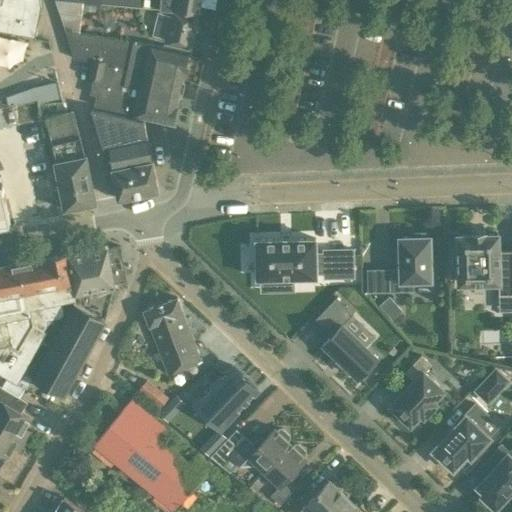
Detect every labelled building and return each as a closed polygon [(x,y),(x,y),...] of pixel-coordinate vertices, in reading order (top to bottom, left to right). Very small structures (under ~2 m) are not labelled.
[(40,7),(39,0),(0,0),(0,29),(35,37),(40,7)] [(66,0),(99,2),(198,12),(198,8),(199,0),(66,0)] [(165,35),(163,42),(190,48),(198,13),(171,10),(171,13),(158,10),(153,32),(165,35)] [(184,52),(134,41),(65,30),(73,58),(92,62),(89,76),(94,77),(91,94),(97,95),(95,105),(173,123),(183,78),(183,77),(188,53),(184,52)] [(56,83),(41,86),(45,102),(60,98),(56,83)] [(72,110),(70,111),(66,102),(37,104),(40,121),(47,158),(56,156),(57,160),(54,161),(64,209),(95,203),(85,155),(84,155),(72,110)] [(158,190),(143,119),(90,108),(103,149),(110,147),(117,198),(158,190)] [(511,294),(511,249),(498,250),(497,233),(484,233),(484,232),(470,233),(470,234),(457,234),(458,249),(452,249),(452,268),(458,267),(459,282),(498,281),(498,295),(511,294)] [(390,269),(390,291),(412,290),(412,281),(431,280),(430,236),(427,236),(427,233),(413,233),(413,237),(399,237),(400,268),(390,269)] [(278,238),(255,239),(256,278),(316,276),(316,273),(324,273),(324,277),(353,277),(352,249),(323,249),(323,253),(315,253),(315,238),(292,238),(278,238)] [(67,253),(75,296),(77,296),(32,379),(64,397),(107,320),(115,284),(115,282),(126,280),(119,245),(107,248),(107,245),(67,253)] [(75,296),(67,253),(0,266),(0,373),(18,384),(48,329),(45,327),(47,324),(46,319),(61,316),(63,313),(60,299),(75,296)] [(393,318),(402,310),(388,295),(379,303),(393,318)] [(201,361),(177,297),(143,310),(167,374),(201,361)] [(352,314),(335,297),(314,319),(331,334),(322,344),(336,356),(334,358),(335,359),(336,358),(342,364),(341,365),(342,366),(344,364),(357,377),(376,357),(343,324),(352,314)] [(430,364),(421,355),(404,372),(413,380),(390,405),(399,413),(397,415),(406,424),(408,422),(410,424),(420,414),(423,416),(436,403),(433,400),(443,390),(424,371),(430,364)] [(228,368),(197,401),(222,425),(257,389),(245,378),(242,381),(228,368)] [(475,390),(487,401),(507,380),(495,369),(475,390)] [(146,380),(138,390),(159,407),(167,398),(168,397),(146,380)] [(28,417),(12,407),(18,397),(0,385),(0,424),(23,439),(26,433),(24,431),(22,426),(28,417)] [(184,403),(175,395),(159,412),(167,420),(184,403)] [(155,438),(162,430),(128,401),(94,441),(174,509),(201,477),(155,438)] [(467,453),(470,456),(489,437),(476,424),(486,413),(475,403),(464,415),(465,416),(433,449),(442,458),(440,461),(449,469),(451,467),(453,468),(467,453)] [(23,439),(0,424),(0,452),(4,455),(11,444),(16,443),(19,445),(23,439)] [(255,448),(235,428),(219,446),(210,455),(220,465),(229,456),(239,466),(248,456),(263,471),(290,443),(287,440),(289,438),(289,435),(286,432),(282,428),(279,428),(277,430),(274,428),(255,448)] [(200,446),(209,454),(226,437),(217,429),(200,446)] [(293,446),(290,443),(263,471),(279,486),(270,495),(280,504),(296,487),(287,478),(306,458),(303,456),(305,454),(305,451),(298,444),(295,444),(293,446)] [(495,508),(511,489),(511,456),(508,453),(509,452),(500,444),(482,463),(490,471),(476,485),(483,492),(481,495),(495,508)] [(305,504),(312,511),(333,511),(347,498),(339,490),(340,486),(335,482),(331,483),(328,480),(305,504)] [(86,511),(87,511),(63,495),(51,511),(86,511)] [(333,511),(363,511),(364,510),(359,505),(356,506),(353,503),(347,498),(333,511)] [(256,511),(273,511),(275,510),(265,500),(255,510),(256,511)]
